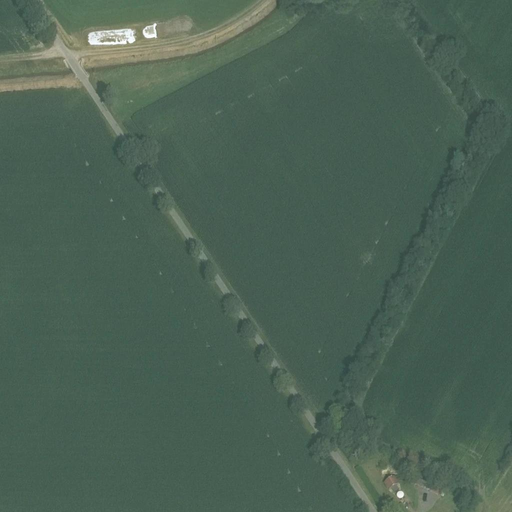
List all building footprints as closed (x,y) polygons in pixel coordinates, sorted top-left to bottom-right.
[(416,486),(426,491),(432,481),(421,476),(416,486)] [(386,483),(390,491),(402,485),(398,477),(386,483)] [(432,481),(426,491),(426,492),(432,495),(438,484),(432,481)] [(446,491),(442,500),(446,502),(451,493),(446,491)] [(407,501),(403,493),(395,498),(400,505),(407,501)]
